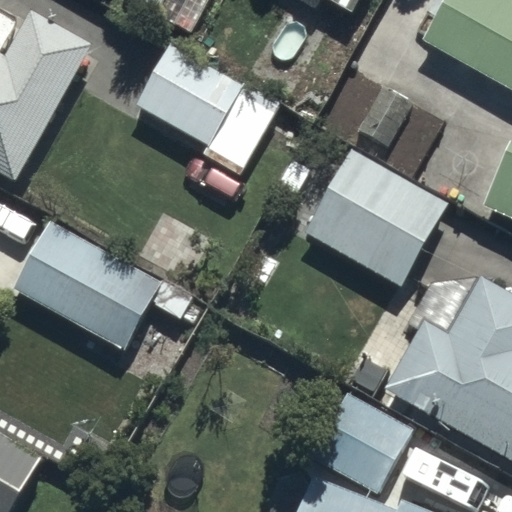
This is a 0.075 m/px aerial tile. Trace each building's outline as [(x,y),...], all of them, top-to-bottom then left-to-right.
[(351,0),(322,0),(345,13),(351,0)] [(511,13),(489,0),(462,0),(430,56),(511,102),(511,13)] [(0,71),(0,182),(22,195),(96,67),(38,34),(12,78),(0,71)] [(246,105),(180,68),(152,117),(217,154),(246,105)] [(451,220),(363,170),(320,245),(408,295),(451,220)] [(511,224),(511,192),(499,218),(511,224)] [(157,306),(56,249),(27,299),(128,356),(157,306)] [(406,407),(511,467),(511,300),(497,292),(461,356),(442,345),(406,407)] [(420,449),(354,412),(322,468),(388,505),(420,449)] [(20,511),(40,479),(0,455),(0,511),(20,511)] [(365,511),(328,497),(321,511),(365,511)]
